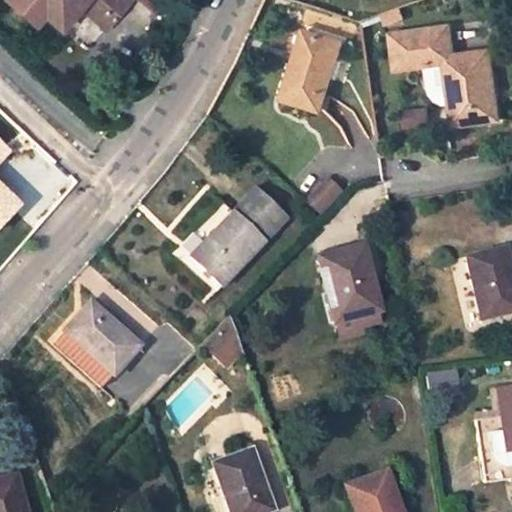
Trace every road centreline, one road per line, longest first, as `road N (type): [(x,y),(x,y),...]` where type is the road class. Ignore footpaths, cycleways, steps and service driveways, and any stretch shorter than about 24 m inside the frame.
road 1 (unclassified): [(242,0),(219,53),(144,161),(0,314)]
road 2 (unknown): [(0,57),(93,141),(144,161)]
road 3 (residential): [(511,167),(387,182)]
